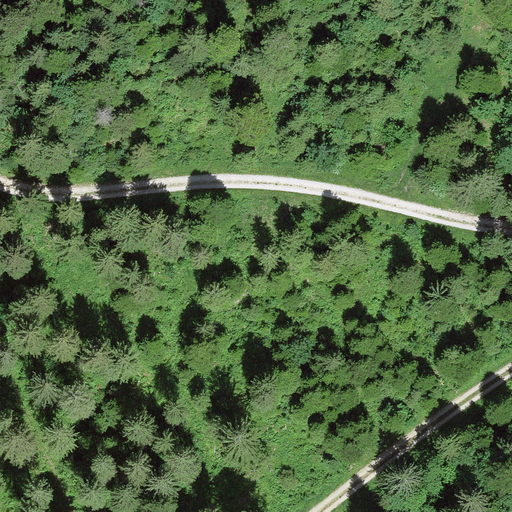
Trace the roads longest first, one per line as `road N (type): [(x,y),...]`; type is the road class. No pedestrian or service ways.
road 1 (track): [(0,180),(31,193),(80,195),(243,182),(302,186),(511,226)]
road 2 (track): [(320,511),(511,374)]
